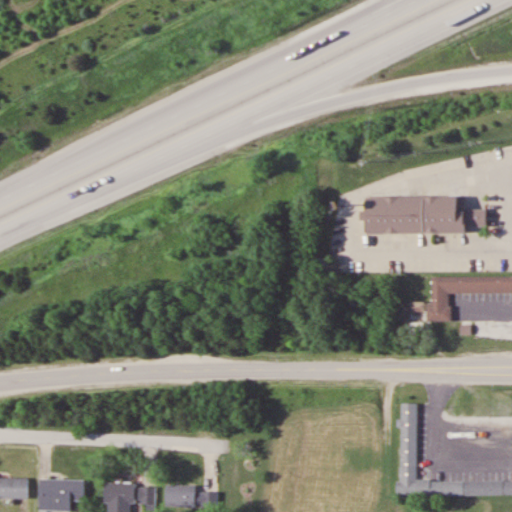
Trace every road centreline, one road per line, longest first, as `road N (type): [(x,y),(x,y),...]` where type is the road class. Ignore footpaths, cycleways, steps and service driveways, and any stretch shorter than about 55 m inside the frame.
road 1 (trunk): [(0,233),(484,0)]
road 2 (trunk): [(413,0),(0,201)]
road 3 (trunk): [(162,155),(334,100),(511,72)]
road 4 (tertiary): [(291,368),(121,371),(0,384)]
road 5 (tertiary): [(511,370),(291,368)]
road 6 (residential): [(0,438),(216,446)]
